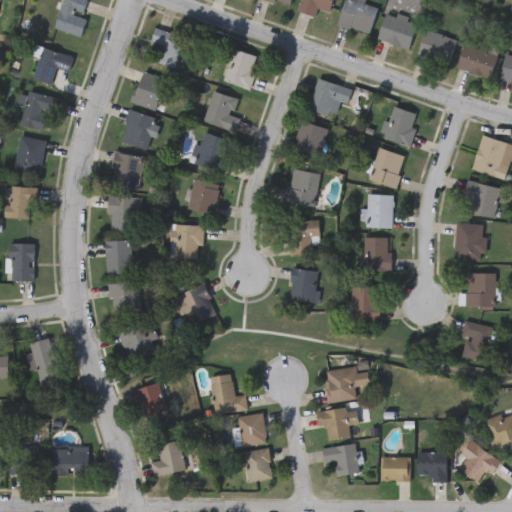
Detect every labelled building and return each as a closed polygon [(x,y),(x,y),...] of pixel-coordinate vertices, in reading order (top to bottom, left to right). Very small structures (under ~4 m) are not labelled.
[(85,17),(80,36),(53,29),(61,0),(85,0),(81,16),(85,17)] [(367,36),(336,24),(344,0),(354,0),(377,8),(367,36)] [(410,49),(379,39),(387,12),(418,22),(410,49)] [(174,68),(156,62),(160,49),(149,45),(154,28),(183,37),(174,68)] [(419,53),(427,30),(457,40),(449,63),(419,53)] [(458,68),(465,44),(498,54),(491,78),(458,68)] [(31,78),(41,47),(73,57),(68,71),(54,67),(49,84),(31,78)] [(256,56),(247,88),(222,81),(231,49),(256,56)] [(511,81),(501,79),(507,54),(511,55),(511,81)] [(128,101),(142,70),(169,83),(156,113),(128,101)] [(307,107),(317,76),(352,88),(347,103),(339,101),(333,116),(307,107)] [(236,98),(230,115),(238,118),(233,132),(201,121),(212,90),(236,98)] [(51,99),(41,131),(16,123),(27,91),(51,99)] [(381,136),(392,104),(418,113),(408,145),(381,136)] [(154,116),(146,149),(118,142),(126,109),(154,116)] [(326,126),(316,158),(292,150),(302,119),(326,126)] [(505,177),(472,168),(481,134),(511,142),(511,160),(510,160),(505,177)] [(196,167),(197,135),(225,136),(224,168),(196,167)] [(12,171),(18,136),(44,140),(38,176),(12,171)] [(396,186),(368,179),(377,146),(405,153),(396,186)] [(140,156),(136,189),(109,185),(113,152),(140,156)] [(324,189),(321,207),(285,200),(292,167),(320,172),(317,187),(324,189)] [(218,185),(211,214),(181,208),(188,178),(218,185)] [(494,216),(469,211),(471,199),(463,197),(466,179),(500,186),(494,216)] [(27,218),(2,217),(3,186),(36,187),(36,202),(28,202),(27,218)] [(392,227),(365,226),(366,193),(393,194),(392,227)] [(107,230),(108,195),(131,196),(130,230),(107,230)] [(319,219),(320,244),(312,244),(312,253),(288,253),(288,220),(319,219)] [(487,224),(483,260),(453,257),(456,221),(487,224)] [(170,259),(170,225),(200,225),(200,259),(170,259)] [(391,269),(361,269),(361,236),(391,236),(391,269)] [(104,273),(104,241),(130,241),(130,273),(104,273)] [(9,280),(9,243),(32,243),(32,280),(9,280)] [(317,269),(315,301),(290,299),(292,267),(317,269)] [(494,272),(494,305),(466,305),(466,272),(494,272)] [(111,317),(108,284),(136,281),(139,314),(111,317)] [(174,296),(203,284),(216,315),(188,327),(174,296)] [(350,319),(350,285),(379,285),(379,319),(350,319)] [(160,349),(128,361),(116,330),(143,320),(145,326),(151,324),(160,349)] [(462,334),(465,320),(492,325),(486,360),(462,356),(466,335),(462,334)] [(58,364),(30,373),(24,355),(31,352),(28,344),(49,337),(58,364)] [(0,356),(8,356),(8,377),(0,377),(0,356)] [(322,369),(354,366),(357,397),(325,400),(322,369)] [(244,409),(212,414),(206,376),(228,373),(231,395),(242,393),(244,409)] [(129,389),(157,382),(165,411),(136,419),(129,389)] [(347,436),(325,439),(324,426),(315,427),(314,410),(344,407),(347,436)] [(234,416),(258,412),(264,441),(239,446),(234,416)] [(511,415),(511,442),(490,449),(482,419),(511,412),(511,415)] [(148,461),(158,460),(155,444),(178,440),(183,471),(151,476),(148,461)] [(458,454),(466,440),(499,460),(491,474),(482,469),(476,480),(458,469),(465,457),(458,454)] [(352,443),(356,473),(334,476),(332,461),(321,463),(319,447),(352,443)] [(88,447),(88,474),(50,474),(50,447),(88,447)] [(246,480),(242,451),(265,448),(269,477),(246,480)] [(8,473),(8,450),(41,450),(41,473),(8,473)] [(415,474),(415,451),(445,451),(445,480),(428,480),(428,474),(415,474)] [(378,480),(378,456),(407,456),(407,480),(378,480)]
